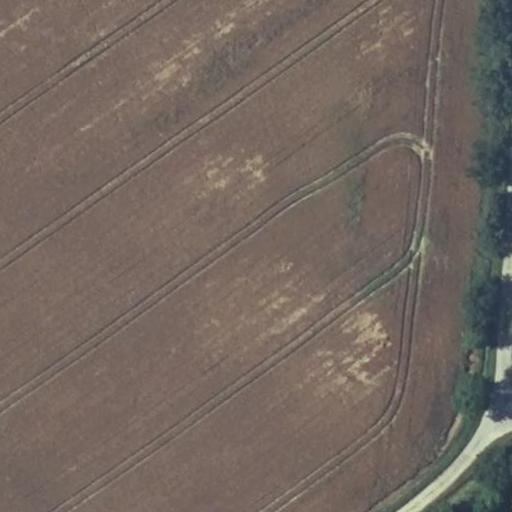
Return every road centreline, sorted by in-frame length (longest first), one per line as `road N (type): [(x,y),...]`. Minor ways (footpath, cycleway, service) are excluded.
road 1 (unclassified): [(499,405),(511,214)]
road 2 (unclassified): [(408,511),(476,444),(499,405)]
